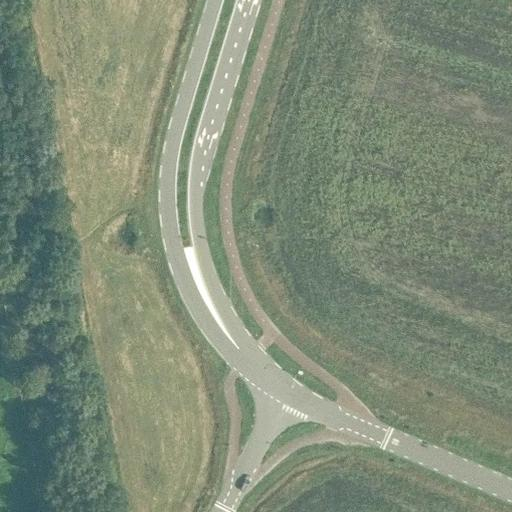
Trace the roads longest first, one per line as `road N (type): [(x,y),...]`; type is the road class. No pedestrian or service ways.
road 1 (unclassified): [(216,0),(176,133),(169,187),(174,248),(200,283)]
road 2 (unclassified): [(200,283),(199,154),(245,0)]
road 3 (unclassified): [(284,390),(511,492)]
road 4 (unclassified): [(200,283),(230,337),(284,390)]
road 5 (unclassified): [(284,390),(224,511)]
